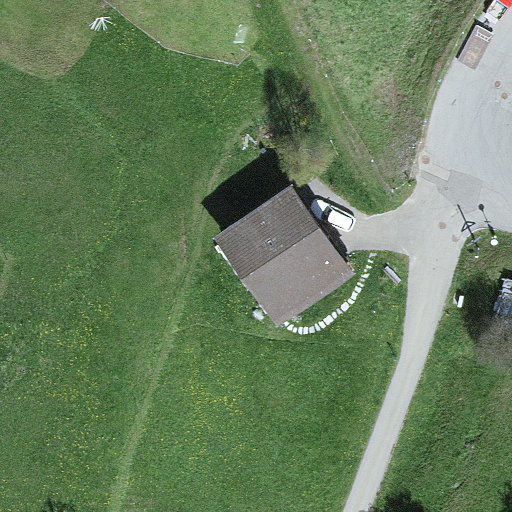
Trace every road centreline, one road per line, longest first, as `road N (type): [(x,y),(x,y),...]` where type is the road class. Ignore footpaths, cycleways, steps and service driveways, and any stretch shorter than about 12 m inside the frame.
road 1 (residential): [(340,511),(437,193)]
road 2 (residential): [(437,193),(476,39),(504,0)]
